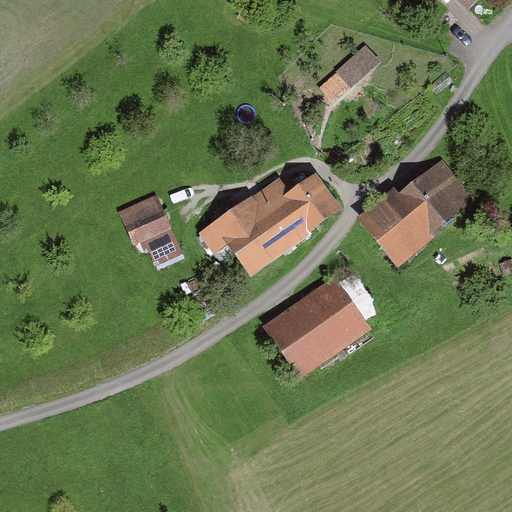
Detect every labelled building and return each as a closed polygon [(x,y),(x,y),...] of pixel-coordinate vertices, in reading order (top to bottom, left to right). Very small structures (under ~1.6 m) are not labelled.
[(455,0),(469,14),(483,0),(435,0),(441,5),(445,0),(455,0)] [(253,44),(259,33),(242,23),(236,34),(253,44)] [(337,109),(381,67),(364,49),(319,91),(337,109)] [(401,274),(477,205),(442,168),(405,202),(395,191),(357,226),(401,274)] [(251,282),(343,217),(318,181),(294,198),(282,180),(199,238),(214,259),(228,249),(251,282)] [(154,271),(184,259),(168,222),(164,223),(154,198),(117,214),(131,248),(142,243),(154,271)] [(372,337),(333,283),(265,333),(305,387),(372,337)]
